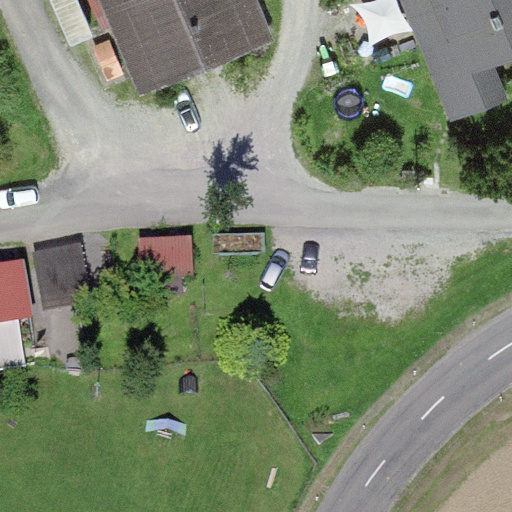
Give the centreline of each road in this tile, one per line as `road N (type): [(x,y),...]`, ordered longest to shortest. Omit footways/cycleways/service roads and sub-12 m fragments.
road 1 (residential): [(511,212),(119,209),(0,227)]
road 2 (tertiary): [(511,346),(477,366),(392,444),(347,511)]
